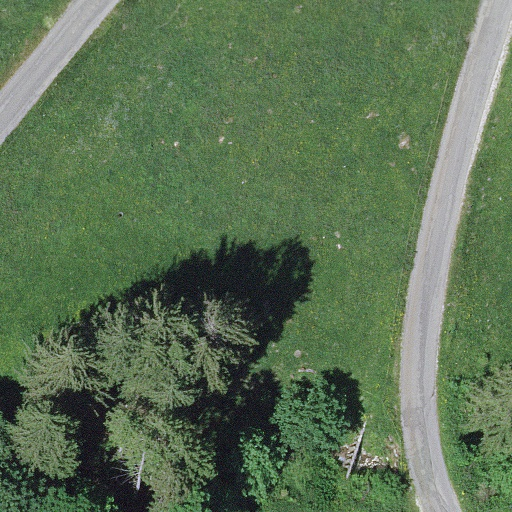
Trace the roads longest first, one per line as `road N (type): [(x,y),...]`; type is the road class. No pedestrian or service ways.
road 1 (unclassified): [(497,0),(427,241),(420,451),(444,511)]
road 2 (unclassified): [(0,120),(97,0)]
